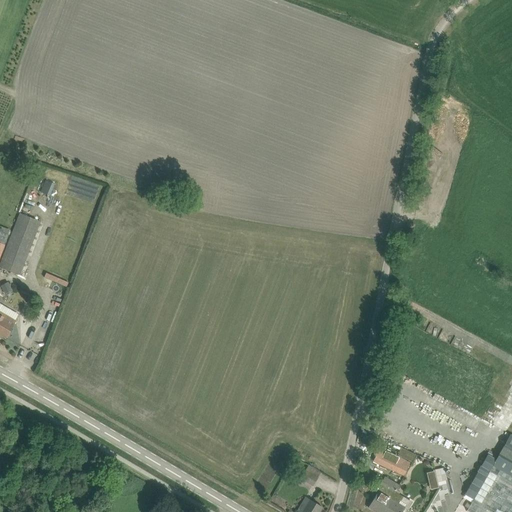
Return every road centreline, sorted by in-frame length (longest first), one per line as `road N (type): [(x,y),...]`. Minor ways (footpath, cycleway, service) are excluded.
road 1 (unclassified): [(334,511),(432,38),(467,0)]
road 2 (secondary): [(240,511),(0,373)]
